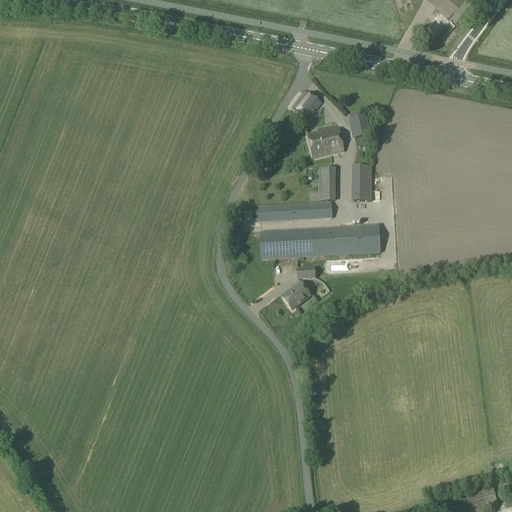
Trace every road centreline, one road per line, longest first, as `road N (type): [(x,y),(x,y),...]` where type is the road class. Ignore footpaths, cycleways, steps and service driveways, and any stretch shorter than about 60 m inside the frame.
road 1 (unclassified): [(309,511),(287,362),(233,296),(218,253),(226,207),(297,82),(302,49)]
road 2 (secondary): [(302,49),(97,10),(0,3)]
road 3 (secondary): [(451,79),(302,49)]
